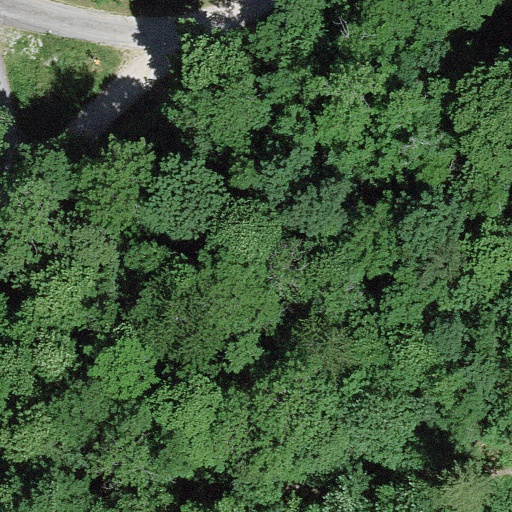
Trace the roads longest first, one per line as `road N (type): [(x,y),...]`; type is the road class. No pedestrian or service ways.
road 1 (track): [(193,32),(0,197)]
road 2 (residential): [(0,2),(193,32)]
